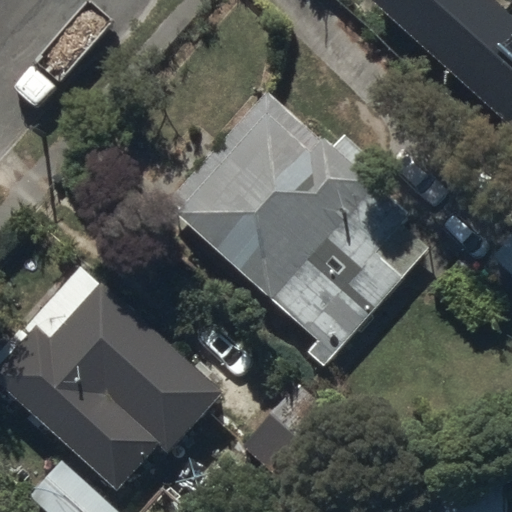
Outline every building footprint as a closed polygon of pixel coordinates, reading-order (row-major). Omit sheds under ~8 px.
[(396,0),(383,13),(511,132),(511,18),(492,0),(396,0)] [(169,210),(276,306),(376,195),(326,150),(314,164),(256,113),(169,210)] [(511,254),(503,264),(511,273),(511,254)] [(0,396),(9,405),(0,414),(0,422),(33,453),(47,438),(121,506),(164,459),(174,468),(228,408),(87,275),(0,369),(0,396)] [(111,511),(68,472),(39,502),(50,511),(111,511)] [(429,493),(428,511),(508,511),(509,493),(429,493)]
